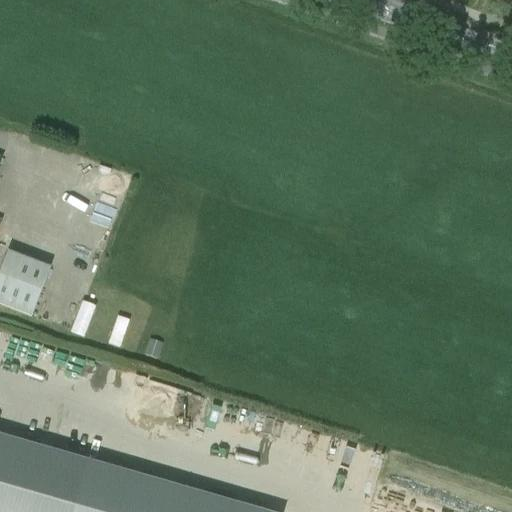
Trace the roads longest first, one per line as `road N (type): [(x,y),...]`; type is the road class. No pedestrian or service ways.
road 1 (unclassified): [(378,5),(329,151),(301,169),(252,172),(0,85)]
road 2 (primary): [(511,54),(378,5)]
